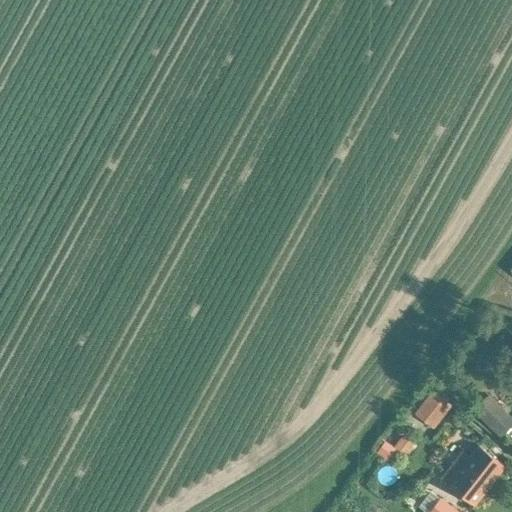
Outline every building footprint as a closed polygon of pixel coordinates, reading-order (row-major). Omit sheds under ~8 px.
[(431,388),(414,410),(433,425),(450,403),(446,399),(449,394),(435,383),(431,388)] [(511,422),(511,419),(488,396),(473,410),(499,435),(511,422)] [(399,437),(393,445),(401,451),(405,454),(411,446),(399,437)] [(385,439),(376,451),(393,463),(401,451),(393,445),(385,439)] [(504,466),(489,453),(478,445),(469,456),(463,451),(441,479),(474,505),(504,466)] [(457,511),(448,504),(438,497),(426,511),(457,511)]
